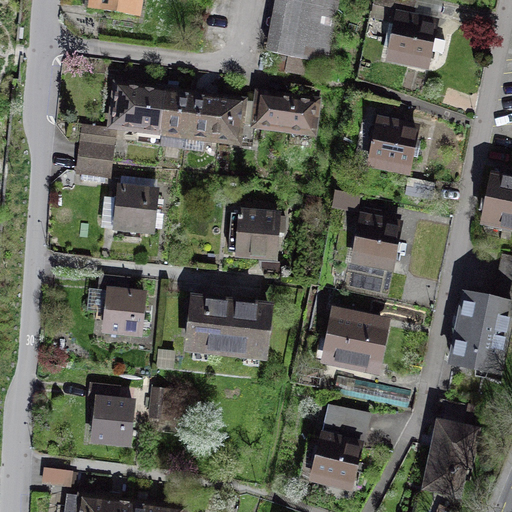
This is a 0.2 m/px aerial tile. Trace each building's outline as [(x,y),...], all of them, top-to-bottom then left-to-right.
[(91,0),(89,13),(142,21),(145,0),(91,0)] [(338,0),(276,0),(268,57),(274,57),(272,72),(306,77),(308,64),(328,67),(338,0)] [(387,65),(430,74),(441,22),(416,18),(419,0),(376,0),(373,20),(395,25),(387,65)] [(108,133),(117,134),(243,149),(244,140),(249,140),(250,131),(318,139),(323,100),(255,92),(254,106),(248,105),(249,101),(113,85),(108,128),(108,133)] [(379,120),(369,170),(412,179),(422,129),(379,120)] [(81,125),(75,177),(111,181),(117,134),(108,133),(108,128),(81,125)] [(511,181),(493,178),(483,232),(511,237),(511,181)] [(118,188),(113,235),(156,239),(160,192),(118,188)] [(337,193),(335,211),(357,215),(360,197),(337,193)] [(306,196),(304,211),(318,213),(320,199),(306,196)] [(238,257),(237,263),(280,265),(282,215),(240,212),(239,216),(231,216),(229,256),(238,257)] [(362,216),(352,268),(395,277),(406,225),(362,216)] [(458,333),(450,371),(509,383),(511,367),(511,257),(502,256),(493,301),(466,296),(458,333)] [(105,314),(103,338),(143,343),(148,295),(129,293),(131,279),(98,275),(97,290),(107,291),(105,314)] [(193,300),(188,358),(269,365),(275,307),(233,303),(193,300)] [(334,311),(323,367),(381,379),(386,351),(392,323),(334,311)] [(159,353),(157,369),(176,370),(177,355),(159,353)] [(337,377),(334,397),(406,412),(410,391),(378,385),(337,377)] [(94,423),(91,448),(133,452),(137,404),(121,402),(122,388),(90,385),(88,399),(96,400),(94,423)] [(151,390),(149,421),(189,424),(191,393),(151,390)] [(318,432),(306,487),(354,498),(363,457),(372,416),(330,407),(324,433),(318,432)] [(432,459),(426,492),(466,500),(479,432),(439,424),(432,459)] [(43,470),(41,487),(71,490),(73,474),(43,470)] [(190,511),(175,509),(144,506),(113,502),(83,499),(67,497),(65,511),(190,511)]
